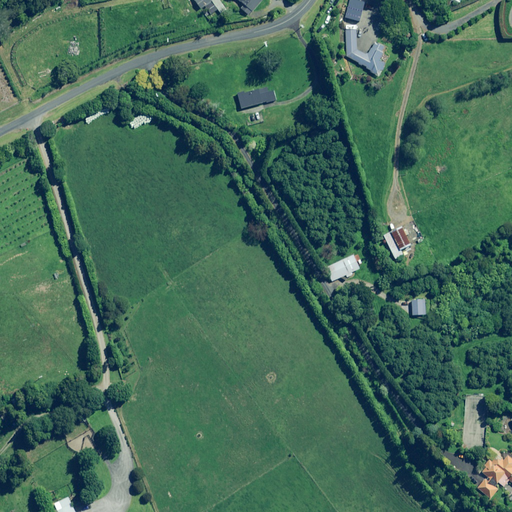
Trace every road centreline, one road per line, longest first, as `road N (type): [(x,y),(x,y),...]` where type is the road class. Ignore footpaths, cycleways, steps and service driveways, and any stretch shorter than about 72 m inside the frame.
road 1 (residential): [(0,126),(155,54),(267,28),(310,0)]
road 2 (track): [(98,367),(76,254),(27,111)]
road 3 (track): [(98,511),(114,476),(113,424),(98,367)]
road 4 (track): [(98,367),(0,455)]
